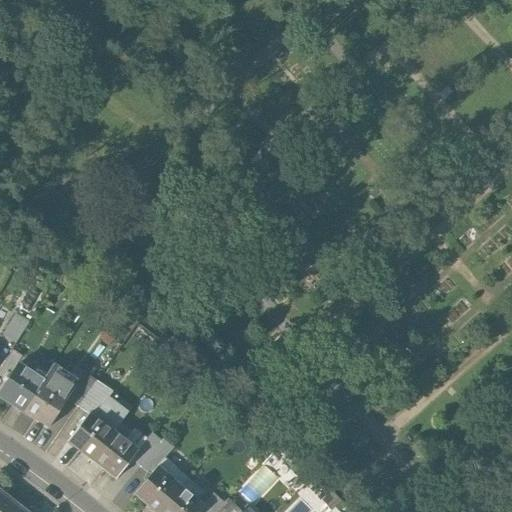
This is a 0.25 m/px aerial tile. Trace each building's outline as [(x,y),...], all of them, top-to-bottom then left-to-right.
[(29,324),(14,315),(2,336),(16,345),(29,324)] [(42,387),(53,369),(39,360),(28,379),(42,387)] [(53,369),(42,387),(21,419),(48,436),(69,403),(80,386),(76,384),(53,369)] [(28,379),(16,371),(0,396),(0,405),(21,419),(42,387),(28,379)] [(82,374),(76,384),(80,386),(69,403),(77,408),(96,383),(82,374)] [(77,408),(87,416),(91,419),(111,394),(96,383),(77,408)] [(91,419),(87,416),(63,447),(89,466),(113,436),(91,419)] [(120,426),(113,436),(137,454),(147,442),(134,432),(131,435),(120,426)] [(113,436),(89,466),(112,484),(130,461),(137,454),(113,436)] [(147,442),(137,454),(130,461),(139,469),(155,449),(147,442)] [(156,471),(164,461),(172,451),(161,442),(155,449),(139,469),(150,478),(156,471)] [(164,461),(156,471),(179,491),(186,483),(188,481),(164,461)] [(277,479),(263,466),(236,494),(250,507),(277,479)] [(161,511),(179,491),(156,471),(150,478),(130,500),(144,511),(161,511)] [(203,497),(186,483),(179,491),(195,505),(203,497)] [(179,491),(161,511),(199,511),(201,510),(195,505),(179,491)] [(0,511),(10,511),(16,506),(0,493),(0,511)] [(332,493),(322,502),(331,511),(332,511),(342,503),(332,493)] [(213,498),(201,510),(199,511),(217,511),(223,506),(213,498)] [(217,511),(238,511),(228,502),(223,506),(217,511)]
